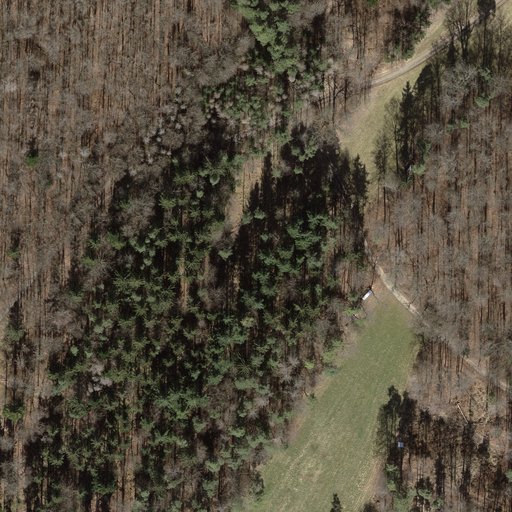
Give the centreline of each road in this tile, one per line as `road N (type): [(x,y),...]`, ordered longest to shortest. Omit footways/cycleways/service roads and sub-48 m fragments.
road 1 (track): [(301,110),(109,196),(0,317)]
road 2 (track): [(301,110),(375,275),(511,407)]
road 3 (track): [(502,0),(384,76),(301,110)]
road 4 (track): [(229,0),(301,110)]
